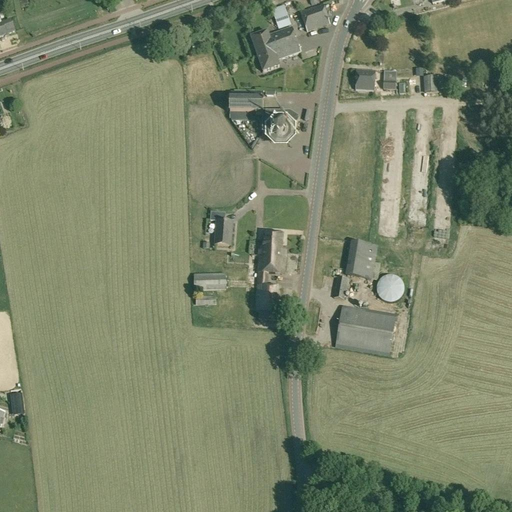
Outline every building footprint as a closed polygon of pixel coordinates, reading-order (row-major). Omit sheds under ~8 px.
[(330,24),(323,5),(301,14),(307,33),(330,24)] [(276,21),(279,30),(291,26),(288,17),(276,21)] [(0,40),(7,38),(6,36),(14,33),(10,22),(2,25),(0,19),(0,40)] [(210,33),(215,38),(221,33),(217,28),(210,33)] [(292,28),(269,36),(267,32),(250,38),(263,73),(279,67),(277,61),(301,53),(292,28)] [(356,91),(375,91),(376,71),(357,71),(356,91)] [(384,91),(396,91),(396,77),(396,73),(387,73),(384,73),(384,77),(384,91)] [(428,78),(428,83),(425,83),(426,94),(442,93),(441,82),(439,82),(438,77),(428,78)] [(263,114),(263,101),(230,101),(230,114),(263,114)] [(290,114),(263,114),(263,131),(271,131),(271,132),(271,133),(271,135),(272,136),(272,137),(273,138),(273,139),(274,139),(275,140),(276,141),(277,141),(278,141),(280,142),(281,142),(282,142),(283,141),(284,141),(285,140),(286,140),(287,139),(288,138),(288,137),(289,136),(289,135),(289,134),(289,133),(289,132),(289,131),(293,130),(299,120),(290,114)] [(215,246),(231,247),(233,224),(225,223),(225,214),(211,213),(210,222),(216,222),(215,246)] [(282,250),(283,235),(264,234),(263,249),(259,248),(256,312),(259,312),(259,320),(277,321),(278,314),(282,314),(283,288),(267,287),(267,274),(284,275),(286,250),(282,250)] [(381,264),(374,263),(377,247),(353,243),(347,277),(371,281),(378,281),(381,264)] [(194,275),(194,291),(226,291),(226,275),(194,275)] [(402,299),(402,298),(403,297),(403,296),(404,295),(404,293),(405,292),(405,291),(405,290),(405,289),(404,288),(404,287),(404,286),(404,285),(403,284),(403,283),(402,282),(401,281),(400,280),(399,279),(398,279),(397,278),(396,278),(395,277),(393,277),(391,276),(390,276),(389,277),(387,277),(386,277),(385,278),(384,278),(383,279),(382,280),(381,280),(380,281),(380,282),(379,283),(378,285),(377,287),(377,289),(377,290),(377,291),(377,292),(377,293),(377,294),(378,295),(378,296),(379,297),(379,298),(380,299),(381,300),(382,301),(384,302),(385,303),(386,303),(388,304),(389,304),(390,304),(391,304),(393,304),(394,304),(395,303),(397,302),(398,302),(399,301),(401,300),(402,299)] [(334,299),(343,301),(347,279),(338,278),(334,299)] [(216,306),(216,297),(196,298),(196,306),(216,306)] [(389,357),(396,316),(343,307),(336,349),(389,357)] [(24,415),(22,395),(11,396),(14,416),(24,415)]
